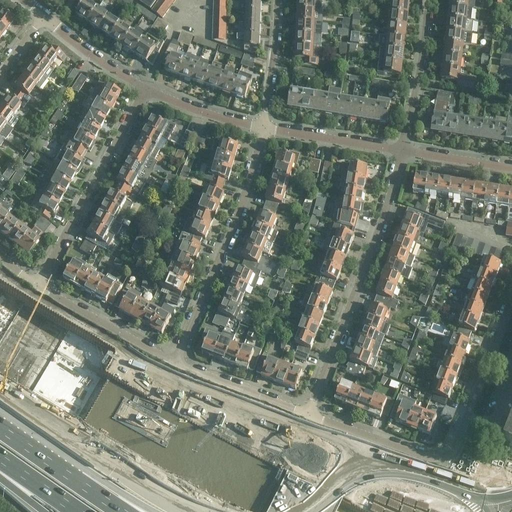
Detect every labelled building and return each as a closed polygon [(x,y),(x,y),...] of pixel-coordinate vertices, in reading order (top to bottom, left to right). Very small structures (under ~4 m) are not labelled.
[(88,23),(98,9),(87,1),(87,0),(79,0),(74,8),(79,11),(76,15),(88,23)] [(150,9),(157,0),(141,0),(140,2),(150,9)] [(173,4),(167,0),(160,0),(159,1),(170,9),(173,4)] [(321,0),(297,0),(297,5),(298,5),(298,10),(297,10),(315,11),(321,12),(321,0)] [(393,0),(391,13),(408,15),(407,15),(408,10),(409,3),(393,0)] [(475,0),(450,0),(451,2),(451,7),(450,7),(467,9),(472,10),(474,11),(475,0)] [(170,9),(159,1),(156,6),(166,13),(170,9)] [(260,6),(260,1),(247,1),(246,12),(260,13),(260,11),(261,11),(261,6),(260,6)] [(100,31),(110,16),(112,12),(101,5),(98,9),(88,23),(100,31)] [(166,13),(156,6),(152,11),(162,19),(166,13)] [(466,21),(467,9),(450,7),(449,14),(450,14),(449,19),(466,21)] [(144,16),(147,12),(141,8),(138,12),(144,16)] [(314,23),(315,11),(297,10),(297,11),(298,11),(298,16),(297,16),(297,23),(314,23)] [(0,26),(7,31),(10,27),(13,23),(17,18),(9,12),(6,16),(1,12),(0,12),(0,26)] [(150,20),(152,15),(147,12),(144,16),(150,20)] [(260,17),(260,13),(246,12),(246,24),(259,24),(260,23),(261,23),(261,17),(260,17)] [(408,15),(391,13),(389,25),(407,27),(407,20),(407,15),(408,15)] [(111,39),(121,24),(110,16),(100,31),(111,39)] [(168,26),(158,19),(155,24),(159,27),(165,31),(168,26)] [(465,33),(466,21),(449,19),(448,26),(448,31),(447,31),(465,33)] [(314,36),(314,23),(297,23),(297,28),(296,28),(296,35),(314,36)] [(123,47),(133,32),(121,24),(111,39),(123,47)] [(259,24),(246,24),(239,24),(239,35),(236,35),(259,36),(259,34),(260,34),(260,29),(259,29),(259,24)] [(406,28),(407,27),(389,25),(388,37),(405,39),(406,32),(405,32),(406,27),(406,28)] [(165,31),(159,27),(156,31),(159,33),(162,35),(165,31)] [(463,45),(465,33),(447,31),(446,38),(447,38),(446,43),(463,45)] [(135,55),(145,40),(133,32),(123,47),(135,55)] [(191,41),(193,37),(181,33),(180,39),(186,41),(191,43),(191,41)] [(259,40),(259,36),(236,35),(236,41),(245,41),(244,47),(244,52),(253,55),(253,48),(258,48),(259,46),(260,46),(260,40),(259,40)] [(313,48),(314,36),(296,35),(297,35),(296,40),(295,47),(313,48)] [(148,36),(145,40),(135,55),(146,63),(159,44),(148,36)] [(405,40),(405,39),(388,37),(387,49),(404,51),(405,45),(404,44),(404,40),(405,40)] [(462,58),(463,45),(446,43),(445,50),(446,50),(445,55),(444,55),(444,56),(462,58)] [(179,77),(184,60),(176,58),(180,48),(170,45),(161,64),(167,67),(165,72),(179,77)] [(319,48),(313,48),(295,47),(296,47),(296,52),(295,52),(295,59),(301,60),(301,66),(318,67),(319,48)] [(40,54),(37,58),(50,68),(55,72),(58,68),(53,64),(56,59),(62,64),(66,58),(53,48),(49,52),(44,48),(43,50),(43,49),(40,54)] [(404,51),(387,49),(380,49),(379,61),(385,62),(402,64),(403,57),(402,57),(403,52),(404,52),(404,51)] [(192,82),(199,60),(186,55),(184,60),(179,77),(192,82)] [(255,59),(245,55),(243,61),(247,62),(254,65),(255,59)] [(460,70),(462,58),(444,56),(443,62),(444,62),(444,67),(443,67),(443,68),(460,70)] [(50,68),(37,58),(36,59),(35,59),(32,63),(29,68),(42,78),(50,68)] [(205,86),(213,65),(199,60),(192,82),(205,86)] [(511,62),(502,61),(491,60),(490,64),(500,65),(500,67),(511,68),(511,81),(511,82),(511,81),(511,62)] [(402,64),(385,62),(384,74),(401,76),(402,69),(401,69),(402,64)] [(218,91),(226,69),(213,65),(205,86),(218,91)] [(35,87),(42,78),(29,68),(28,69),(28,68),(25,73),(22,77),(35,87)] [(309,76),(310,70),(294,68),(293,74),(309,76)] [(443,68),(441,80),(458,82),(458,87),(474,89),(476,78),(467,77),(468,70),(460,70),(443,68)] [(232,96),(239,74),(226,69),(218,91),(232,96)] [(73,71),(71,74),(66,81),(71,84),(78,74),(73,71)] [(253,79),(239,74),(232,96),(245,100),(253,79)] [(78,79),(74,86),(80,91),(84,83),(86,80),(80,76),(78,79)] [(28,97),(35,87),(22,77),(21,78),(18,82),(15,87),(18,89),(14,94),(26,103),(30,98),(28,97)] [(95,89),(90,98),(97,101),(96,102),(111,110),(117,99),(119,96),(120,94),(99,82),(99,83),(97,86),(95,89)] [(392,90),(393,84),(377,82),(377,87),(392,90)] [(300,110),(303,92),(304,87),(297,86),(297,91),(291,90),(289,102),(287,102),(286,107),(288,107),(288,108),(300,110)] [(60,102),(64,95),(60,91),(55,99),(60,102)] [(313,112),(315,94),(303,92),(300,110),(313,112)] [(438,92),(437,99),(455,101),(455,95),(451,94),(442,93),(438,92)] [(23,108),(26,103),(14,94),(11,99),(7,96),(4,101),(0,105),(1,105),(0,106),(13,116),(21,106),(23,108)] [(325,114),(328,96),(315,94),(313,112),(325,114)] [(337,116),(340,98),(328,96),(325,114),(337,116)] [(89,98),(83,108),(84,109),(105,120),(111,110),(96,102),(89,98)] [(350,118),(352,101),(340,98),(337,116),(350,118)] [(378,99),(377,105),(374,122),(387,124),(387,123),(388,118),(390,101),(388,101),(386,100),(382,99),(380,100),(378,99)] [(446,116),(448,116),(449,108),(454,108),(454,107),(455,101),(437,99),(436,107),(434,116),(431,115),(430,120),(433,121),(432,132),(439,133),(439,132),(444,133),(443,134),(444,134),(446,116)] [(362,120),(365,103),(352,101),(350,118),(362,120)] [(374,122),(377,105),(365,103),(362,120),(374,122)] [(62,104),(59,109),(66,112),(68,109),(62,104)] [(0,121),(6,126),(13,116),(0,106),(0,121)] [(456,136),(459,118),(453,117),(454,108),(454,107),(454,108),(449,108),(448,116),(446,116),(444,134),(456,136)] [(99,131),(105,120),(84,109),(79,119),(85,123),(99,131)] [(468,138),(471,120),(459,118),(456,136),(468,138)] [(504,144),(507,126),(508,120),(496,118),(495,124),(492,142),(504,144)] [(153,119),(147,130),(161,138),(170,143),(172,138),(170,137),(176,128),(169,124),(167,127),(162,124),(160,123),(153,119)] [(480,140),(483,122),(471,120),(468,138),(480,140)] [(492,142),(495,124),(483,122),(480,140),(492,142)] [(94,142),(99,131),(85,123),(79,133),(94,142)] [(41,130),(36,127),(33,133),(39,136),(41,130)] [(206,129),(204,136),(210,138),(211,136),(212,132),(206,129)] [(91,145),(94,142),(79,133),(73,130),(64,146),(82,156),(85,151),(88,152),(88,151),(90,152),(93,146),(91,145)] [(156,148),(161,138),(147,130),(141,140),(156,148)] [(185,135),(180,147),(187,150),(191,138),(193,134),(186,131),(185,135)] [(203,139),(203,138),(197,136),(192,148),(199,150),(201,145),(203,139)] [(238,147),(236,146),(237,140),(225,136),(223,142),(217,140),(213,152),(219,154),(235,158),(238,147)] [(150,159),(156,148),(141,140),(135,151),(150,159)] [(79,161),(82,156),(64,146),(56,162),(62,165),(76,173),(76,172),(78,173),(81,167),(80,166),(82,162),(79,161)] [(144,169),(150,159),(135,151),(129,161),(144,169)] [(35,160),(29,154),(26,159),(33,163),(35,160)] [(232,170),(235,158),(219,154),(215,165),(232,170)] [(279,154),(276,166),(292,170),(292,171),(295,172),(297,167),(293,166),(295,158),(288,156),(286,156),(279,154)] [(320,166),(321,162),(311,160),(308,172),(318,175),(320,166)] [(138,180),(144,169),(129,161),(123,172),(138,180)] [(332,165),(325,163),(322,175),(330,177),(331,169),(332,165)] [(228,182),(232,170),(215,165),(210,164),(204,180),(211,183),(211,184),(223,187),(225,181),(228,182)] [(70,184),(76,173),(62,165),(56,176),(70,184)] [(351,165),(349,177),(366,180),(368,168),(351,165)] [(184,166),(182,172),(189,175),(191,171),(184,166)] [(289,182),(292,171),(292,170),(276,166),(272,177),(289,182)] [(9,168),(2,177),(7,181),(15,172),(9,168)] [(133,189),(138,180),(123,172),(118,182),(120,184),(118,189),(129,195),(130,195),(129,195),(131,190),(132,190),(133,189)] [(22,180),(16,174),(12,179),(19,183),(22,180)] [(70,184),(56,176),(54,174),(52,178),(54,179),(50,186),(64,194),(70,184)] [(425,195),(428,178),(416,176),(413,193),(425,195)] [(285,194),(289,182),(272,177),(269,189),(285,194)] [(364,192),(366,180),(349,177),(347,189),(364,192)] [(437,197),(440,180),(428,178),(425,195),(437,197)] [(449,198),(452,182),(440,180),(437,197),(449,198)] [(58,205),(64,194),(50,186),(44,182),(38,193),(58,205)] [(461,200),(464,184),(452,182),(449,198),(461,200)] [(221,194),(223,187),(211,184),(210,189),(209,188),(204,199),(220,206),(224,195),(221,194)] [(473,202),(476,186),(464,184),(461,200),(473,202)] [(485,204),(487,187),(476,186),(473,202),(473,209),(477,210),(477,203),(485,204)] [(497,206),(499,189),(487,187),(485,204),(497,206)] [(121,211),(129,195),(118,189),(115,194),(112,193),(106,203),(121,211)] [(174,189),(171,195),(178,198),(180,195),(174,189)] [(282,204),(285,194),(269,189),(266,201),(267,201),(264,207),(276,211),(279,204),(282,204)] [(362,204),(364,192),(347,189),(345,201),(362,204)] [(509,208),(511,191),(499,189),(497,206),(509,208)] [(7,191),(4,194),(10,199),(13,195),(7,191)] [(53,215),(58,205),(38,193),(29,209),(47,219),(50,214),(53,215)] [(155,203),(160,208),(165,199),(157,197),(155,203)] [(215,217),(220,206),(204,199),(199,211),(215,217)] [(0,229),(10,217),(5,213),(9,209),(0,201),(0,229)] [(360,216),(362,204),(345,201),(343,213),(344,213),(343,220),(355,223),(357,216),(360,216)] [(127,215),(121,211),(106,203),(100,214),(115,222),(121,226),(127,215)] [(309,215),(312,204),(304,204),(302,211),(309,215)] [(274,218),(276,211),(264,207),(262,213),(261,213),(256,224),(272,231),(277,219),(274,218)] [(24,219),(30,212),(27,209),(21,216),(24,219)] [(406,216),(402,227),(418,233),(424,235),(430,218),(414,212),(408,209),(406,215),(406,216)] [(210,229),(215,217),(199,211),(194,222),(210,229)] [(34,215),(30,212),(24,219),(28,222),(34,215)] [(162,212),(158,222),(166,223),(169,217),(162,212)] [(109,234),(109,233),(115,223),(115,222),(100,214),(94,225),(109,234)] [(313,215),(309,226),(317,227),(319,220),(313,215)] [(9,238),(19,225),(10,217),(0,229),(0,231),(3,234),(3,235),(8,239),(9,238)] [(46,221),(43,219),(41,218),(33,227),(43,234),(50,225),(50,224),(46,221)] [(205,240),(210,229),(194,222),(189,219),(183,234),(188,236),(187,238),(200,243),(202,238),(205,240)] [(353,229),(355,223),(343,220),(341,225),(341,226),(353,229)] [(152,226),(144,223),(143,226),(149,232),(152,226)] [(267,242),(272,231),(256,224),(252,235),(267,242)] [(301,235),(305,225),(297,224),(295,231),(301,235)] [(351,236),(353,229),(341,226),(335,224),(329,240),(335,242),(350,248),(354,237),(351,236)] [(29,233),(19,225),(9,238),(13,242),(12,243),(18,247),(18,246),(29,233)] [(109,234),(94,225),(86,240),(97,246),(107,252),(115,236),(109,233),(109,234)] [(27,255),(39,241),(38,240),(43,234),(33,227),(29,233),(18,246),(23,250),(22,251),(27,255)] [(424,235),(418,233),(402,227),(398,238),(414,244),(420,246),(424,235)] [(152,234),(149,240),(156,243),(158,240),(152,234)] [(198,249),(200,243),(187,238),(188,236),(183,234),(175,253),(196,262),(201,250),(198,249)] [(262,253),(267,242),(252,235),(247,247),(262,253)] [(458,248),(462,237),(457,235),(452,246),(458,248)] [(304,237),(302,243),(309,246),(311,242),(304,237)] [(464,250),(468,239),(462,237),(458,248),(459,249),(464,250)] [(420,246),(414,244),(398,238),(393,249),(409,255),(415,258),(420,246)] [(470,253),(474,242),(468,239),(464,250),(470,253)] [(94,252),(97,246),(86,240),(80,251),(85,254),(88,249),(94,252)] [(345,260),(350,248),(335,242),(330,254),(345,260)] [(475,255),(480,244),(474,242),(470,253),(475,255)] [(481,257),(485,246),(480,244),(475,255),(481,257)] [(486,259),(491,248),(485,246),(481,257),(485,259),(486,259)] [(256,266),(262,253),(247,247),(242,258),(245,259),(243,265),(261,272),(263,273),(265,270),(256,266)] [(492,262),(497,250),(491,248),(486,259),(492,262)] [(91,257),(94,252),(88,249),(85,254),(91,257)] [(415,258),(409,255),(393,249),(389,261),(405,267),(412,270),(417,258),(415,258)] [(502,253),(497,250),(492,262),(498,264),(502,253)] [(191,273),(196,262),(175,253),(170,264),(176,266),(191,273)] [(341,271),(345,260),(330,254),(326,265),(341,271)] [(141,257),(138,262),(145,265),(147,262),(141,257)] [(74,286),(86,265),(75,259),(68,271),(67,273),(64,280),(74,286)] [(492,262),(486,259),(485,259),(481,270),(497,276),(501,265),(498,264),(492,262)] [(302,264),(295,260),(291,270),(299,271),(302,264)] [(400,278),(405,267),(389,261),(385,272),(400,278)] [(452,268),(446,264),(444,269),(451,272),(452,268)] [(85,292),(94,275),(95,275),(97,271),(86,265),(74,286),(85,292)] [(259,278),(261,272),(243,265),(240,270),(237,269),(233,280),(248,286),(255,289),(260,278),(259,278)] [(337,282),(341,271),(326,265),(320,279),(317,278),(316,281),(334,288),(336,282),(337,282)] [(186,284),(191,273),(176,266),(171,277),(186,284)] [(283,279),(287,269),(279,268),(277,275),(283,279)] [(492,288),(497,276),(481,270),(476,268),(472,280),(476,282),(476,281),(492,288)] [(396,289),(400,278),(385,272),(380,283),(396,289)] [(95,298),(105,281),(95,275),(94,275),(85,292),(95,298)] [(181,295),(186,284),(171,277),(166,288),(170,290),(181,295)] [(243,297),(248,286),(233,280),(228,291),(243,297)] [(121,289),(105,281),(95,298),(106,304),(107,302),(112,305),(114,302),(121,289)] [(332,293),(334,288),(316,281),(310,297),(313,298),(328,304),(332,293)] [(488,299),(492,288),(476,281),(476,282),(472,293),(488,299)] [(286,282),(284,288),(291,291),(293,287),(286,282)] [(392,300),(396,289),(380,283),(376,294),(377,295),(375,300),(389,306),(388,309),(390,310),(396,312),(399,303),(392,300)] [(130,317),(139,300),(142,296),(131,290),(129,294),(123,291),(115,307),(120,310),(119,311),(130,317)] [(179,300),(181,295),(170,290),(168,295),(173,298),(179,300)] [(239,309),(243,297),(228,291),(223,302),(239,309)] [(484,310),(488,299),(472,293),(468,304),(484,310)] [(324,316),(328,304),(313,298),(308,310),(324,316)] [(141,323),(150,306),(139,300),(130,317),(141,323)] [(387,311),(389,312),(390,310),(388,309),(389,306),(375,300),(373,306),(372,305),(367,317),(383,323),(387,311)] [(234,319),(239,309),(223,302),(218,313),(230,318),(234,319)] [(479,321),(484,310),(468,304),(463,315),(479,321)] [(278,305),(276,311),(282,313),(284,309),(278,305)] [(151,329),(160,312),(150,306),(141,323),(151,329)] [(435,312),(429,308),(425,319),(432,319),(435,312)] [(320,327),(324,316),(308,310),(304,321),(320,327)] [(167,316),(160,312),(151,329),(162,335),(166,327),(166,328),(167,326),(167,325),(171,318),(167,316)] [(222,322),(227,324),(230,318),(218,313),(214,324),(220,326),(222,322)] [(475,333),(479,321),(463,315),(459,326),(460,327),(458,332),(469,337),(472,331),(475,333)] [(379,334),(383,323),(367,317),(363,328),(379,334)] [(417,329),(421,319),(413,318),(411,324),(417,329)] [(315,338),(320,327),(304,321),(300,332),(315,338)] [(384,336),(379,334),(363,328),(359,340),(380,348),(384,336)] [(256,331),(250,329),(248,336),(251,338),(256,331)] [(213,358),(220,340),(222,336),(210,331),(205,344),(204,346),(205,347),(202,354),(213,358)] [(311,350),(315,338),(300,332),(296,343),(299,345),(299,346),(311,350)] [(467,343),(469,337),(458,332),(456,338),(455,338),(451,349),(466,355),(470,344),(467,343)] [(224,363),(231,345),(220,340),(213,358),(224,363)] [(376,359),(380,348),(359,340),(354,351),(370,357),(376,359)] [(254,372),(262,351),(245,344),(243,349),(236,367),(247,371),(248,370),(254,372)] [(236,367),(243,349),(231,345),(224,363),(236,367)] [(308,356),(311,350),(299,346),(297,351),(308,356)] [(419,353),(421,350),(414,347),(409,359),(416,362),(418,358),(416,357),(417,353),(419,353)] [(462,366),(466,355),(451,349),(446,360),(462,366)] [(306,363),(308,356),(297,351),(294,358),(302,361),(306,363)] [(366,368),(370,357),(354,351),(350,362),(361,366),(366,368)] [(273,381),(280,363),(269,359),(263,356),(256,373),(262,375),(261,377),(266,378),(273,381)] [(460,371),(462,366),(446,360),(445,365),(439,363),(437,370),(442,372),(457,378),(459,378),(462,372),(460,371)] [(359,371),(361,366),(350,362),(346,373),(352,375),(354,369),(359,371)] [(284,386),(291,368),(280,363),(273,381),(284,386)] [(354,369),(352,375),(362,378),(366,368),(361,366),(359,371),(354,369)] [(400,373),(401,369),(394,366),(394,368),(395,369),(393,375),(391,375),(390,378),(397,380),(400,373)] [(302,372),(291,368),(284,386),(295,390),(298,382),(299,382),(300,380),(299,380),(302,372)] [(453,389),(457,378),(442,372),(437,383),(453,389)] [(411,377),(404,373),(401,382),(408,384),(411,377)] [(448,400),(453,389),(437,383),(433,394),(439,396),(438,397),(441,398),(441,397),(448,400)] [(346,406),(353,388),(342,384),(338,392),(338,393),(337,392),(337,393),(338,394),(337,394),(338,394),(335,402),(346,406)] [(358,410),(365,392),(353,388),(346,406),(358,410)] [(412,399),(417,401),(421,392),(416,390),(412,399)] [(369,415),(376,397),(365,392),(358,410),(369,415)] [(446,406),(448,400),(441,397),(441,398),(438,397),(439,396),(433,394),(430,400),(446,406)] [(387,401),(376,397),(369,415),(380,419),(382,415),(388,417),(394,400),(389,399),(387,401)] [(407,426),(414,409),(403,404),(397,401),(390,418),(396,421),(395,422),(407,426)] [(418,431),(425,413),(414,409),(407,426),(418,431)] [(437,417),(425,413),(418,431),(430,435),(433,427),(434,425),(433,425),(437,417)]
